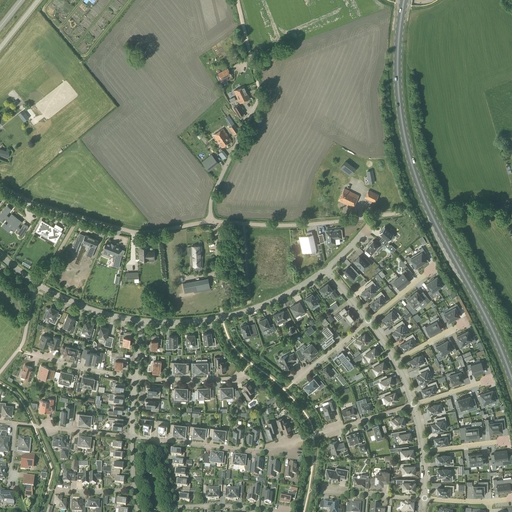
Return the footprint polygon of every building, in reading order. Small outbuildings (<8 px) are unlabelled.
[(218,73),(218,74),(221,80),(231,75),(228,68),(218,73)] [(244,93),(247,92),(244,86),(234,91),(238,99),(243,97),(242,96),(245,94),(244,93)] [(240,103),(250,99),(247,92),(244,93),(245,94),(242,96),(243,97),(238,99),(240,103)] [(240,119),(245,116),(244,114),(244,113),(239,104),(233,108),(238,117),(239,117),(240,119)] [(233,135),(239,131),(228,115),(224,118),(230,127),(229,128),(233,135)] [(231,141),(228,136),(223,129),(213,135),(221,148),(231,141)] [(0,149),(0,154),(8,158),(9,153),(0,149)] [(223,160),(228,156),(223,150),(218,154),(223,160)] [(203,162),(210,170),(219,161),(212,153),(203,162)] [(340,168),(347,174),(352,167),(345,162),(340,168)] [(346,204),(351,192),(350,192),(350,191),(344,189),(338,201),(346,204)] [(375,202),(378,195),(368,190),(365,198),(375,202)] [(351,192),(346,204),(353,207),(358,196),(351,192)] [(10,209),(6,206),(0,214),(6,219),(2,224),(11,232),(15,226),(18,228),(16,230),(18,231),(20,233),(26,224),(11,213),(8,216),(6,214),(10,209)] [(41,229),(49,234),(47,238),(55,243),(62,233),(60,232),(60,233),(53,228),(53,227),(42,220),(35,230),(39,233),(41,229)] [(384,227),(379,233),(385,237),(383,240),(388,244),(394,236),(384,227)] [(327,244),(335,244),(335,239),(342,238),(341,230),(326,231),(327,244)] [(310,255),(316,254),(312,232),(306,233),(306,236),(300,238),(302,250),(309,248),(310,255)] [(86,255),(92,257),(98,240),(94,239),(94,238),(85,235),(83,241),(77,238),(71,249),(76,251),(80,242),(87,244),(87,242),(91,244),(86,255)] [(384,245),(377,240),(375,242),(373,240),(365,249),(371,254),(375,250),(378,252),(384,245)] [(102,253),(107,255),(108,252),(115,255),(113,266),(119,268),(122,255),(117,253),(120,247),(106,242),(102,253)] [(147,246),(139,247),(140,259),(148,258),(148,257),(154,257),(154,250),(148,251),(147,246)] [(191,256),(201,256),(201,246),(191,246),(191,256)] [(420,251),(415,254),(421,265),(424,263),(426,261),(423,255),(426,253),(422,247),(419,249),(420,251)] [(408,256),(405,258),(409,264),(412,262),(415,268),(418,266),(419,267),(421,265),(415,254),(410,258),(408,256)] [(201,256),(191,256),(192,266),(202,266),(201,256)] [(367,266),(369,267),(371,265),(365,258),(363,260),(359,256),(352,262),(361,271),(367,266)] [(348,267),(343,272),(345,274),(345,275),(347,278),(348,277),(351,280),(354,276),(356,278),(356,277),(359,274),(354,269),(352,271),(349,267),(348,267)] [(397,276),(404,285),(409,281),(406,277),(409,274),(405,269),(401,272),(403,273),(398,277),(397,276)] [(397,276),(389,282),(393,287),(396,285),(399,289),(404,285),(397,276)] [(434,278),(431,280),(438,291),(437,289),(442,285),(444,288),(447,286),(442,280),(440,281),(437,277),(434,279),(434,278)] [(362,294),(361,294),(364,298),(365,297),(365,298),(369,295),(370,295),(377,289),(374,286),(375,285),(372,280),(365,286),(367,288),(365,290),(361,293),(362,294)] [(429,282),(426,284),(430,291),(427,293),(432,299),(435,297),(433,294),(438,291),(431,280),(428,282),(429,282)] [(185,293),(194,291),(192,282),(183,284),(185,293)] [(327,283),(319,289),(324,296),(327,293),(329,295),(330,294),(334,299),(337,296),(331,288),(327,283)] [(416,291),(411,295),(419,305),(420,305),(424,301),(426,304),(430,301),(426,296),(422,299),(419,294),(416,291)] [(371,305),(370,306),(373,309),(374,308),(374,309),(378,306),(379,306),(386,301),(383,297),(384,296),(381,292),(374,297),(375,299),(376,300),(374,302),(370,304),(371,305)] [(311,294),(308,296),(305,299),(311,308),(318,303),(317,301),(320,299),(317,294),(314,296),(312,294),(311,294)] [(411,295),(407,299),(409,303),(413,307),(409,310),(413,314),(416,311),(415,309),(419,305),(411,295)] [(300,317),(306,314),(299,302),(290,307),(295,316),(299,314),(300,317)] [(457,304),(448,308),(454,320),(457,318),(460,316),(457,311),(459,309),(457,304)] [(50,318),(49,321),(55,324),(58,318),(55,317),(58,311),(51,307),(50,309),(47,307),(44,315),(50,318)] [(349,310),(348,310),(346,311),(344,308),(334,316),(337,321),(343,316),(350,324),(356,319),(353,315),(352,313),(352,314),(349,310)] [(443,311),(439,313),(442,319),(445,317),(447,321),(448,322),(451,321),(451,322),(454,320),(448,308),(448,309),(448,310),(443,312),(443,311)] [(273,315),(277,323),(278,323),(278,325),(283,323),(282,321),(286,319),(287,321),(291,319),(289,315),(286,316),(283,311),(283,310),(283,311),(273,315)] [(397,313),(396,314),(394,312),(392,313),(391,312),(389,314),(385,316),(386,316),(382,319),(382,320),(382,321),(384,324),(385,324),(391,320),(393,323),(400,318),(397,313)] [(72,325),(75,318),(68,315),(64,325),(67,326),(66,330),(73,332),(75,326),(72,325)] [(438,317),(429,322),(430,324),(431,324),(435,333),(441,329),(439,326),(442,325),(438,317)] [(273,324),(269,325),(266,318),(262,320),(262,319),(259,320),(259,321),(258,321),(262,330),(266,329),(266,330),(269,329),(271,333),(276,330),(273,324)] [(406,331),(408,330),(402,321),(394,327),(397,331),(393,334),(397,339),(401,337),(405,335),(404,334),(407,333),(406,331)] [(85,322),(82,332),(81,332),(81,334),(81,335),(85,336),(86,336),(92,338),(94,332),(91,331),(93,324),(85,322)] [(249,330),(248,324),(246,325),(246,324),(242,325),(242,326),(241,326),(242,329),(241,330),(242,333),(243,333),(244,336),(248,335),(249,338),(258,335),(256,328),(249,330)] [(424,325),(421,327),(424,332),(427,331),(429,335),(430,336),(435,333),(431,324),(430,324),(425,327),(424,325)] [(333,332),(327,326),(321,330),(327,337),(320,343),(321,342),(322,344),(321,345),(324,348),(334,339),(332,336),(333,335),(332,334),(333,332)] [(111,347),(113,337),(107,336),(108,329),(101,327),(98,337),(106,339),(104,345),(111,347)] [(465,331),(461,333),(467,344),(472,342),(473,343),(476,341),(473,336),(470,337),(467,331),(465,332),(465,331)] [(130,346),(130,343),(131,333),(124,332),(124,335),(120,334),(119,344),(125,345),(125,346),(130,346)] [(209,346),(216,345),(215,338),(211,338),(211,333),(203,334),(204,344),(209,343),(209,346)] [(458,335),(456,336),(458,339),(460,343),(457,344),(460,350),(463,348),(462,347),(467,344),(461,333),(458,335)] [(370,341),(365,334),(362,336),(361,336),(358,338),(358,339),(355,342),(360,347),(365,343),(366,344),(370,341)] [(414,339),(415,339),(412,334),(405,338),(406,341),(400,345),(401,346),(400,346),(402,350),(403,349),(404,350),(408,348),(411,346),(411,345),(414,344),(413,343),(415,342),(414,339)] [(50,338),(43,335),(43,336),(42,336),(41,337),(40,339),(40,340),(41,340),(40,345),(47,348),(48,345),(51,346),(51,347),(56,349),(60,339),(54,337),(53,340),(50,339),(50,338)] [(161,349),(162,339),(158,338),(159,336),(152,335),(150,346),(149,349),(154,349),(154,348),(161,349)] [(192,348),(198,348),(198,341),(195,341),(194,335),(190,335),(185,335),(186,337),(187,346),(187,348),(192,347),(192,348)] [(172,346),(177,346),(177,336),(169,336),(169,343),(166,343),(166,349),(173,349),(172,346)] [(444,341),(441,343),(447,353),(452,350),(453,353),(457,351),(453,344),(450,345),(448,342),(447,340),(444,342),(444,341)] [(304,345),(296,351),(297,354),(301,361),(304,359),(303,358),(306,356),(310,359),(311,360),(314,357),(313,356),(316,355),(314,353),(317,351),(311,344),(310,344),(310,343),(306,346),(307,347),(306,348),(304,345)] [(439,352),(435,354),(439,361),(444,358),(443,355),(447,353),(441,343),(438,344),(439,345),(436,347),(439,352)] [(70,358),(72,348),(66,346),(66,347),(62,346),(61,352),(64,353),(63,356),(70,358)] [(365,355),(369,361),(380,353),(377,350),(375,347),(371,350),(369,347),(360,354),(362,356),(365,355)] [(80,357),(81,351),(78,350),(78,349),(72,348),(70,358),(76,359),(77,356),(80,357)] [(91,363),(93,353),(89,353),(90,350),(84,349),(83,355),(86,356),(85,361),(86,361),(86,362),(86,363),(88,363),(89,363),(89,362),(91,363)] [(102,359),(104,353),(98,352),(97,354),(93,353),(91,363),(94,363),(94,364),(95,365),(96,365),(97,365),(97,364),(98,364),(99,358),(102,359)] [(128,361),(125,361),(126,358),(123,357),(123,353),(112,352),(111,357),(115,358),(115,363),(114,363),(113,368),(116,368),(117,367),(127,368),(128,361)] [(345,356),(342,352),(333,360),(338,366),(341,363),(348,371),(354,366),(348,360),(350,358),(347,355),(345,356)] [(149,354),(148,364),(148,371),(158,372),(158,373),(161,373),(161,368),(161,362),(156,361),(156,355),(149,354)] [(290,362),(296,359),(293,354),(288,356),(287,355),(280,359),(281,361),(279,362),(282,367),(284,366),(285,369),(292,366),(290,362)] [(419,363),(420,366),(428,362),(425,357),(424,358),(422,355),(420,356),(420,355),(417,357),(417,356),(413,358),(414,359),(409,361),(410,362),(409,362),(411,366),(412,366),(419,363)] [(225,362),(222,362),(221,357),(214,358),(215,366),(217,366),(218,372),(226,372),(226,370),(227,370),(226,366),(225,362)] [(480,362),(475,364),(478,373),(483,371),(482,367),(485,366),(483,360),(480,361),(480,362)] [(380,364),(378,361),(371,365),(376,374),(382,371),(383,372),(388,369),(383,362),(380,364)] [(179,374),(179,363),(170,362),(170,369),(173,369),(173,373),(174,373),(174,374),(179,374)] [(188,370),(189,363),(179,363),(179,374),(184,374),(184,373),(185,373),(185,370),(188,370)] [(197,374),(202,374),(201,363),(192,363),(192,373),(197,373),(197,374)] [(207,369),(210,369),(210,363),(201,363),(202,374),(206,374),(206,373),(207,373),(207,369)] [(470,364),(467,365),(469,371),(472,370),(473,375),(478,373),(475,364),(471,365),(470,364)] [(31,380),(33,373),(30,372),(32,367),(25,365),(23,371),(21,370),(20,374),(22,374),(21,375),(28,377),(28,379),(31,380)] [(52,379),(54,371),(46,368),(46,367),(41,365),(38,376),(45,379),(46,377),(52,379)] [(334,369),(331,371),(327,366),(322,370),(328,378),(334,374),(335,376),(338,374),(334,369)] [(430,377),(432,376),(428,366),(418,370),(421,375),(417,377),(419,383),(424,381),(424,382),(428,380),(430,379),(430,377)] [(455,372),(458,383),(463,381),(461,374),(464,373),(462,367),(459,369),(459,370),(455,372)] [(58,383),(64,385),(67,372),(66,372),(66,371),(63,370),(63,371),(61,371),(60,373),(56,372),(53,380),(58,382),(58,383)] [(454,371),(445,374),(447,380),(450,379),(452,385),(458,383),(455,372),(454,371)] [(67,372),(64,385),(73,387),(74,381),(71,380),(73,374),(72,374),(72,373),(68,372),(68,373),(67,372)] [(387,378),(386,375),(372,382),(374,385),(380,382),(383,388),(395,382),(393,378),(392,379),(391,376),(387,378)] [(86,389),(86,387),(88,377),(87,377),(87,376),(83,376),(82,376),(81,382),(78,382),(76,390),(80,391),(80,388),(86,389)] [(96,390),(98,382),(94,382),(94,379),(93,378),(90,377),(89,378),(88,377),(86,387),(92,388),(92,389),(96,390)] [(321,381),(318,383),(313,378),(303,386),(309,393),(316,387),(319,390),(325,386),(321,381)] [(123,389),(125,389),(125,384),(120,383),(120,382),(116,381),(116,383),(115,383),(115,386),(112,386),(112,393),(121,394),(121,390),(123,390),(123,389)] [(243,393),(245,396),(244,396),(246,400),(247,399),(248,400),(254,396),(251,392),(254,390),(252,386),(253,386),(250,383),(249,382),(242,386),(246,392),(243,393)] [(436,388),(438,387),(436,382),(428,384),(429,388),(422,390),(422,391),(421,391),(423,395),(424,395),(424,396),(429,394),(429,395),(433,394),(432,393),(435,392),(435,391),(437,391),(436,388)] [(156,387),(156,386),(152,385),(152,387),(147,386),(146,390),(147,390),(147,393),(153,393),(152,397),(160,398),(160,391),(156,391),(157,387),(156,387)] [(217,397),(226,397),(227,397),(226,386),(222,386),(222,387),(220,387),(220,391),(217,391),(217,397)] [(227,397),(226,397),(227,400),(231,400),(232,400),(233,399),(233,398),(233,397),(236,397),(235,390),(232,390),(232,387),(231,387),(231,386),(226,386),(227,397)] [(180,402),(181,387),(176,387),(176,388),(175,388),(175,391),(172,391),(171,398),(171,402),(180,402)] [(181,387),(180,402),(180,401),(189,402),(190,392),(187,392),(187,388),(185,388),(186,387),(181,387)] [(195,400),(204,400),(204,387),(199,387),(199,388),(198,388),(198,392),(195,392),(195,400)] [(204,398),(213,398),(213,391),(210,391),(210,388),(208,388),(208,387),(204,387),(204,400),(204,398)] [(489,390),(486,391),(490,403),(495,401),(496,403),(499,402),(497,396),(494,397),(492,390),(489,391),(489,390)] [(390,394),(388,391),(379,395),(380,398),(384,397),(386,403),(390,402),(390,403),(394,401),(394,400),(398,399),(395,392),(390,394)] [(482,401),(479,401),(481,408),(484,407),(484,405),(490,403),(486,391),(483,392),(483,393),(480,394),(480,396),(482,401)] [(124,400),(124,395),(114,394),(114,400),(109,400),(108,403),(117,405),(118,401),(122,401),(123,400),(124,400)] [(470,396),(464,398),(467,408),(471,407),(472,411),(477,409),(475,402),(472,403),(471,399),(470,396)] [(459,404),(456,405),(459,415),(462,414),(461,410),(467,408),(464,398),(457,400),(459,404)] [(52,412),(53,400),(48,399),(47,401),(42,401),(41,401),(39,412),(48,413),(48,412),(52,412)] [(371,402),(366,403),(365,399),(356,401),(358,408),(361,407),(363,413),(373,410),(371,402)] [(155,405),(155,401),(145,400),(145,404),(146,404),(146,407),(151,407),(151,411),(158,412),(159,408),(156,408),(156,405),(155,405)] [(332,409),(336,408),(334,400),(328,401),(329,404),(322,407),(325,414),(324,415),(325,417),(326,417),(326,419),(329,418),(330,419),(332,419),(332,418),(335,417),(332,409)] [(12,417),(13,407),(5,406),(6,403),(0,402),(0,408),(2,408),(2,413),(4,414),(4,416),(12,417)] [(344,419),(355,415),(354,411),(357,410),(355,404),(352,405),(353,407),(342,411),(344,419)] [(428,408),(427,409),(428,413),(429,413),(433,412),(436,412),(437,415),(445,412),(444,407),(442,407),(441,404),(436,405),(436,404),(432,405),(432,406),(427,407),(428,408)] [(123,411),(124,406),(114,405),(113,411),(108,411),(108,415),(117,416),(117,412),(122,412),(122,411),(123,411)] [(72,416),(73,407),(66,406),(66,411),(62,411),(61,421),(62,421),(63,422),(66,423),(67,422),(69,422),(69,415),(72,416)] [(84,426),(85,415),(76,414),(76,420),(79,420),(78,424),(80,424),(80,425),(84,426)] [(94,422),(94,416),(85,415),(84,426),(89,426),(89,425),(90,425),(91,422),(94,422)] [(444,426),(447,426),(445,416),(435,418),(436,423),(432,424),(433,431),(438,430),(442,430),(442,429),(445,428),(444,426)] [(123,423),(117,422),(118,418),(108,417),(108,421),(110,421),(109,426),(112,427),(112,428),(113,428),(113,429),(117,430),(117,428),(121,429),(121,427),(122,428),(123,423)] [(391,420),(393,427),(400,425),(400,426),(405,425),(403,417),(391,420)] [(288,421),(285,423),(283,418),(276,420),(279,428),(282,427),(284,433),(291,431),(291,429),(290,425),(288,421)] [(498,421),(494,421),(496,433),(499,433),(499,432),(502,432),(502,429),(501,425),(505,424),(504,418),(498,418),(498,421)] [(155,427),(155,420),(149,419),(149,424),(143,423),(142,428),(144,428),(143,433),(150,434),(151,427),(155,427)] [(488,419),(485,420),(485,427),(488,426),(489,430),(489,433),(492,433),(492,434),(496,433),(494,421),(488,422),(488,419)] [(162,425),(163,421),(155,420),(155,427),(158,428),(158,430),(159,430),(158,435),(166,436),(167,426),(162,425)] [(274,430),(277,429),(274,421),(267,423),(269,428),(265,429),(268,438),(276,436),(274,430)] [(178,436),(180,425),(171,424),(170,431),(173,431),(173,434),(174,435),(174,436),(178,436)] [(374,434),(376,439),(382,437),(378,424),(371,426),(373,430),(366,432),(368,436),(374,434)] [(477,426),(471,426),(472,438),(479,437),(478,432),(482,432),(482,424),(477,424),(477,426)] [(188,433),(189,426),(180,425),(178,436),(183,437),(183,436),(185,436),(185,432),(188,433)] [(198,438),(200,427),(191,426),(190,433),(193,433),(193,437),(194,437),(194,438),(198,438)] [(7,452),(9,439),(6,439),(6,432),(7,432),(7,428),(0,427),(0,431),(2,432),(0,436),(0,453),(3,453),(3,452),(7,452)] [(208,435),(209,428),(200,427),(198,438),(203,439),(203,438),(204,438),(205,434),(208,435)] [(218,441),(219,429),(210,428),(210,435),(213,435),(212,439),(214,439),(214,440),(218,441)] [(243,436),(244,429),(237,428),(237,431),(233,431),(232,441),(240,442),(240,435),(243,436)] [(255,443),(256,437),(259,437),(259,431),(260,429),(253,428),(252,431),(247,431),(247,437),(248,437),(247,443),(255,443)] [(228,437),(229,430),(219,429),(218,441),(223,441),(223,440),(224,440),(225,437),(228,437)] [(410,433),(406,433),(406,430),(391,433),(392,436),(398,435),(400,442),(412,440),(410,433)] [(361,442),(361,441),(358,432),(346,436),(349,445),(358,442),(359,445),(358,445),(361,452),(367,450),(365,443),(362,444),(361,442)] [(434,439),(433,439),(434,444),(435,444),(435,445),(440,444),(440,445),(450,443),(449,439),(450,438),(449,433),(441,434),(441,436),(442,437),(438,438),(434,438),(434,439)] [(67,460),(68,452),(65,451),(67,438),(61,437),(61,438),(58,438),(58,439),(56,439),(54,440),(53,447),(63,448),(62,451),(61,459),(67,460)] [(29,453),(30,445),(28,445),(29,439),(19,438),(18,448),(22,448),(22,452),(29,453)] [(84,450),(85,439),(82,438),(81,438),(81,439),(79,439),(78,446),(74,445),(73,452),(80,452),(81,449),(84,450)] [(93,454),(94,447),(90,447),(91,440),(89,440),(89,439),(88,439),(85,439),(84,450),(87,450),(87,453),(93,454)] [(338,444),(337,441),(330,443),(331,449),(330,450),(331,453),(333,453),(333,454),(340,452),(340,450),(345,448),(344,442),(338,444)] [(114,453),(118,453),(119,450),(121,450),(121,449),(122,449),(123,444),(113,443),(112,449),(110,449),(109,453),(114,453)] [(390,452),(398,451),(399,454),(401,454),(402,458),(414,457),(413,449),(409,450),(408,447),(389,449),(390,452)] [(183,461),(184,461),(184,454),(180,454),(181,450),(180,450),(180,449),(176,448),(176,450),(171,449),(170,453),(171,453),(171,456),(177,456),(176,460),(183,461)] [(494,458),(491,459),(492,470),(496,470),(496,466),(502,465),(500,451),(494,452),(494,454),(494,458)] [(507,451),(500,451),(502,465),(506,464),(511,464),(511,458),(511,454),(511,455),(510,454),(507,455),(507,451)] [(124,454),(118,453),(114,453),(113,459),(110,459),(110,463),(114,463),(119,464),(119,460),(122,460),(122,459),(123,459),(124,454)] [(210,464),(216,464),(217,453),(212,453),(212,454),(211,454),(211,455),(210,457),(207,457),(204,457),(203,464),(205,464),(210,465),(210,464)] [(225,465),(225,459),(222,459),(223,455),(221,455),(221,454),(217,453),(216,464),(225,465)] [(451,456),(450,456),(449,455),(446,455),(446,454),(440,455),(435,456),(436,464),(444,463),(444,466),(453,465),(453,459),(452,459),(451,456)] [(469,460),(466,460),(467,467),(476,466),(475,454),(469,455),(469,460)] [(482,454),(475,454),(476,466),(486,465),(485,459),(482,459),(482,454)] [(33,464),(34,456),(26,455),(26,458),(22,457),(22,460),(21,464),(22,464),(21,468),(27,469),(27,467),(31,467),(32,464),(33,464)] [(239,467),(240,456),(235,455),(235,456),(234,456),(233,460),(230,459),(229,466),(239,467)] [(240,456),(239,467),(244,467),(245,472),(249,472),(250,462),(248,461),(245,461),(245,460),(246,458),(244,457),(244,456),(240,456)] [(262,470),(263,460),(262,460),(262,459),(256,459),(256,460),(255,460),(254,466),(251,466),(250,474),(257,475),(258,470),(262,470)] [(185,471),(186,471),(187,465),(192,466),(192,462),(184,461),(183,461),(176,460),(173,460),(172,464),(174,464),(173,466),(179,467),(179,470),(185,471)] [(278,473),(280,463),(278,463),(278,462),(273,462),(273,463),(271,462),(271,469),(268,469),(267,477),(274,478),(275,473),(278,473)] [(124,464),(119,464),(114,463),(114,467),(111,467),(111,473),(120,474),(120,470),(122,470),(123,469),(124,469),(124,464)] [(297,466),(297,464),(289,463),(288,470),(285,469),(284,478),(291,479),(292,474),(296,474),(296,470),(297,470),(297,466)] [(403,474),(415,473),(415,466),(411,466),(411,463),(400,464),(400,470),(403,470),(403,474)] [(340,478),(346,479),(348,470),(336,468),(335,472),(331,471),(332,470),(326,469),(325,474),(326,474),(326,479),(339,481),(340,478)] [(452,469),(450,469),(448,469),(447,468),(441,468),(441,469),(436,469),(437,477),(441,477),(441,482),(452,481),(452,469)] [(75,480),(75,474),(70,473),(71,471),(64,470),(63,482),(70,482),(70,479),(75,480)] [(185,471),(179,470),(175,470),(174,474),(176,474),(175,476),(181,477),(181,480),(187,481),(186,481),(188,481),(188,478),(186,474),(184,474),(185,471)] [(388,482),(388,473),(380,472),(379,475),(376,475),(375,479),(372,478),(372,487),(379,488),(379,485),(382,485),(383,481),(388,482)] [(89,474),(88,474),(88,473),(86,473),(86,474),(82,474),(82,475),(77,475),(77,481),(82,481),(82,485),(89,485),(89,474)] [(89,474),(89,485),(89,484),(96,484),(96,480),(101,480),(101,474),(97,474),(93,474),(93,473),(90,473),(90,474),(89,474)] [(119,478),(120,474),(111,473),(110,477),(115,477),(114,484),(115,484),(115,485),(119,486),(119,484),(123,485),(123,483),(125,483),(125,478),(119,478)] [(368,482),(369,475),(361,475),(361,479),(357,479),(357,477),(353,477),(352,481),(354,481),(354,486),(365,487),(365,482),(368,482)] [(33,488),(34,478),(32,477),(32,476),(29,476),(29,477),(24,476),(23,487),(26,487),(26,493),(32,494),(32,488),(33,488)] [(511,478),(502,479),(504,493),(511,492),(510,490),(510,489),(510,488),(511,487),(511,478)] [(411,483),(411,480),(396,479),(396,483),(403,483),(403,490),(407,490),(407,491),(411,491),(411,490),(415,490),(415,483),(411,483)] [(496,479),(493,480),(494,490),(497,490),(498,493),(498,494),(504,493),(502,479),(496,480),(496,479)] [(187,481),(181,480),(176,480),(176,484),(177,484),(177,487),(183,487),(182,491),(190,492),(190,489),(190,485),(186,485),(186,481),(187,481)] [(478,486),(478,496),(484,496),(484,491),(484,488),(487,488),(487,482),(478,482),(478,486)] [(450,495),(452,495),(452,492),(454,492),(454,485),(445,485),(444,488),(437,487),(436,496),(441,496),(447,497),(447,496),(450,496),(450,495)] [(212,500),(212,489),(206,489),(206,486),(203,486),(203,492),(206,492),(206,499),(208,499),(208,500),(209,500),(212,500)] [(222,493),(222,486),(218,486),(218,489),(212,489),(212,500),(215,500),(216,500),(216,499),(218,499),(218,493),(222,493)] [(231,501),(232,490),(226,489),(226,486),(223,486),(223,493),(226,493),(225,499),(228,499),(227,500),(229,501),(231,501)] [(259,496),(260,487),(253,486),(252,491),(248,490),(247,501),(249,501),(250,502),(253,502),(254,501),(255,502),(256,495),(259,496)] [(232,490),(231,501),(234,501),(236,501),(236,500),(238,500),(238,493),(242,494),(242,487),(238,487),(236,487),(235,488),(235,490),(232,490)] [(271,503),(272,494),(268,494),(268,490),(262,490),(262,496),(265,497),(264,503),(265,503),(265,504),(267,504),(268,503),(271,503)] [(0,501),(3,502),(3,501),(7,501),(7,504),(14,505),(14,502),(15,499),(13,498),(14,495),(4,494),(4,492),(0,491),(0,501)] [(189,496),(190,492),(182,491),(182,495),(179,494),(178,498),(179,498),(179,501),(189,502),(190,499),(188,499),(189,496)] [(295,500),(296,493),(292,492),(291,496),(281,494),(280,502),(284,502),(290,503),(291,499),(295,500)] [(66,503),(66,501),(62,501),(62,497),(55,496),(54,504),(57,505),(56,509),(58,510),(57,510),(58,510),(58,511),(59,511),(60,511),(60,510),(65,510),(66,506),(67,506),(67,505),(68,504),(67,504),(67,503),(66,503)] [(119,509),(123,509),(123,506),(125,506),(126,505),(127,505),(127,500),(115,498),(114,508),(119,509)] [(84,511),(85,507),(82,507),(82,501),(77,501),(77,500),(75,500),(74,500),(74,501),(72,501),(72,511),(81,511),(84,511)] [(101,511),(101,507),(98,507),(98,506),(97,506),(97,502),(93,502),(88,500),(88,509),(96,509),(95,511),(101,511)] [(340,511),(341,511),(338,511),(339,502),(324,501),(324,508),(331,509),(330,511),(340,511)] [(363,511),(364,504),(357,503),(357,505),(351,505),(348,505),(347,511),(363,511)]
